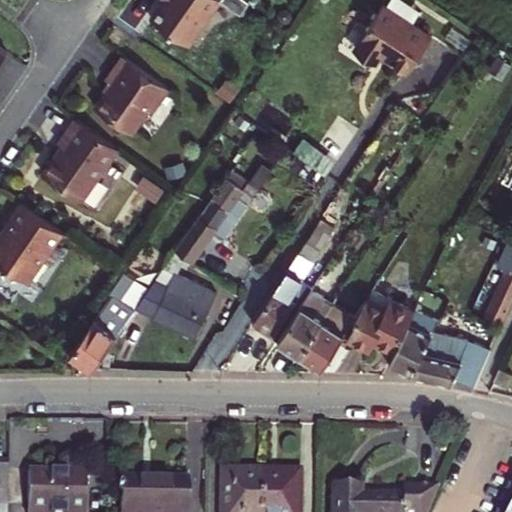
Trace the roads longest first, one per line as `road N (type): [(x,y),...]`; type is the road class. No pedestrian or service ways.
road 1 (tertiary): [(0,394),(367,395),(511,416)]
road 2 (unknown): [(204,395),(311,227),(410,98)]
road 3 (residential): [(0,132),(90,0)]
